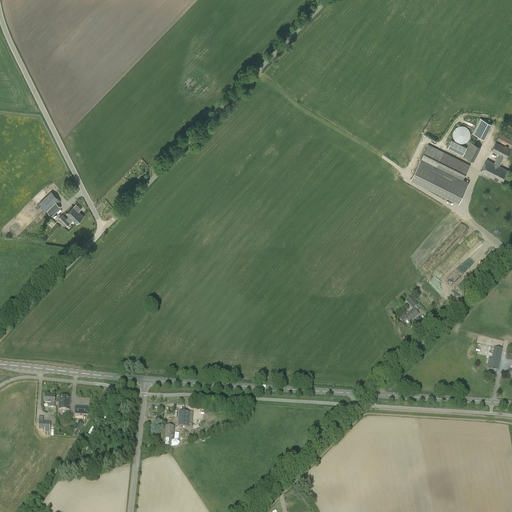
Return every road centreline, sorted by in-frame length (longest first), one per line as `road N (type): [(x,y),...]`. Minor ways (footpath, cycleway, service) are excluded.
road 1 (unclassified): [(102,228),(328,0)]
road 2 (unclassified): [(102,228),(0,19)]
road 3 (secondary): [(353,393),(145,380)]
road 4 (unclassified): [(375,395),(511,259)]
road 5 (unclassified): [(0,336),(102,228)]
road 6 (secondary): [(145,380),(0,364)]
road 7 (secondary): [(511,405),(375,395)]
road 8 (tertiary): [(130,511),(145,380)]
road 9 (unclassified): [(275,490),(347,417),(353,393)]
